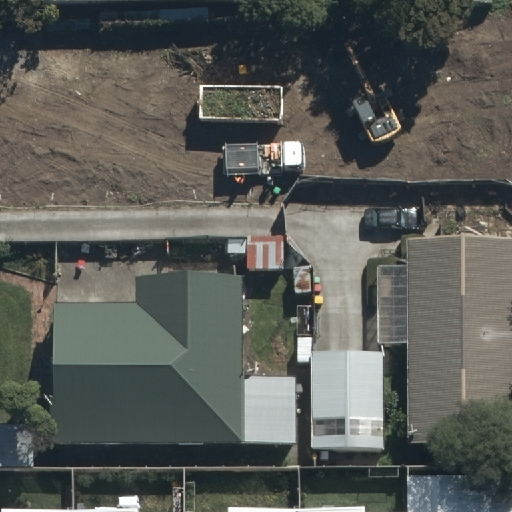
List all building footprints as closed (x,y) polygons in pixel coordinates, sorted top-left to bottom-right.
[(54,0),(54,21),(103,21),(103,31),(211,31),(211,21),(295,20),(295,0),(54,0)] [(453,42),(364,44),(366,97),(454,94),(453,42)] [(249,92),(41,92),(41,200),(250,201),(249,92)] [(451,118),(406,118),(405,202),(450,203),(451,118)] [(511,464),(511,251),(406,254),(407,283),(381,283),(382,356),(406,355),(408,467),(511,464)] [(136,325),(63,323),(60,461),(297,465),(298,394),(245,393),(247,298),(137,296),(136,325)] [(387,364),(314,364),(314,463),(387,463),(387,364)] [(511,511),(511,475),(405,476),(405,511),(364,511),(364,505),(225,506),(225,511),(137,511),(137,507),(2,508),(2,511),(511,511)]
